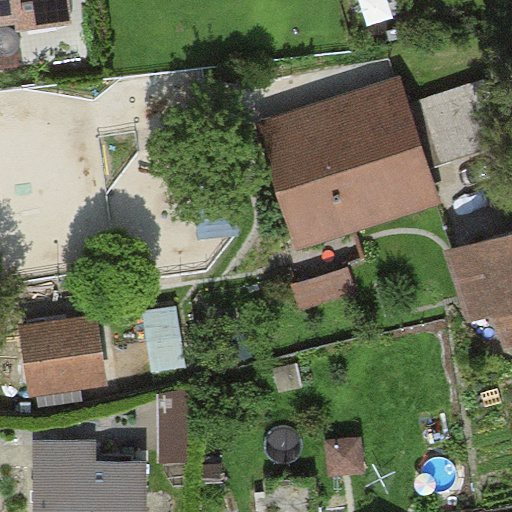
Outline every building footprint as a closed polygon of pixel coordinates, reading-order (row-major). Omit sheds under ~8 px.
[(64,0),(0,0),(0,9),(64,2),(64,0)] [(405,108),(398,87),(266,129),(300,236),(431,195),(422,165),(505,138),(487,82),(405,108)] [(511,328),(511,229),(459,248),(489,337),(511,328)] [(148,312),(157,369),(188,364),(178,307),(148,312)] [(99,316),(25,327),(35,393),(108,382),(99,316)] [(160,394),(160,460),(191,461),(192,388),(160,394)] [(140,511),(139,462),(88,463),(87,442),(34,443),(35,511),(140,511)] [(268,482),(271,511),(321,511),(317,477),(268,482)]
